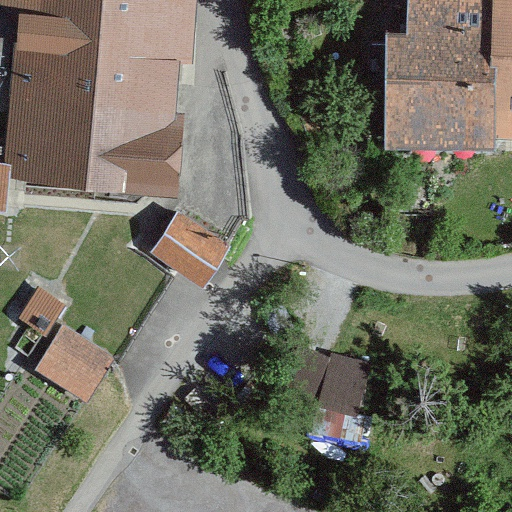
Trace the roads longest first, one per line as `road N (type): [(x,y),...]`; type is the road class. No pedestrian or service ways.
road 1 (residential): [(289,224),(74,511)]
road 2 (residential): [(289,224),(348,262),(383,272),(461,279),(511,270)]
road 3 (residential): [(224,0),(289,224)]
